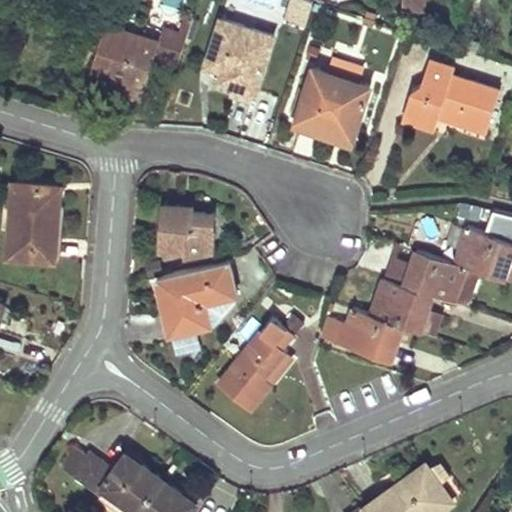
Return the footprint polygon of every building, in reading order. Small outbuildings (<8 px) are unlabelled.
[(313,5),(298,0),(291,0),(283,21),(304,29),(313,5)] [(28,16),(31,5),(20,2),(17,12),(28,16)] [(185,12),(180,31),(187,33),(193,14),(185,12)] [(236,71),(235,76),(234,81),(256,88),(274,33),(219,15),(205,61),(223,67),(236,71)] [(111,61),(109,67),(128,73),(125,80),(144,86),(155,54),(178,62),(187,33),(180,31),(163,25),(159,38),(105,21),(97,49),(104,51),(102,58),(111,61)] [(104,51),(97,49),(88,79),(122,90),(124,84),(143,90),(144,86),(125,80),(128,73),(109,67),(111,61),(102,58),(104,51)] [(333,54),(329,68),(312,62),(295,116),(352,135),(370,81),(357,77),(362,64),(333,54)] [(403,114),(436,125),(440,113),(441,108),(450,110),(448,116),(487,129),(501,88),(453,73),(455,65),(430,57),(423,81),(412,87),(403,114)] [(218,84),(253,96),(256,88),(234,81),(235,76),(236,71),(223,67),(218,84)] [(441,108),(440,113),(448,116),(450,110),(441,108)] [(54,211),(55,198),(56,184),(15,180),(9,252),(54,256),(58,212),(54,211)] [(215,211),(205,210),(194,209),(194,204),(166,202),(162,246),(186,248),(187,240),(212,241),(215,211)] [(468,225),(455,260),(477,267),(504,276),(511,255),(511,216),(496,211),(489,232),(468,225)] [(404,283),(417,246),(399,240),(386,277),(404,283)] [(417,246),(404,283),(433,293),(464,304),(477,267),(455,260),(417,246)] [(215,320),(228,308),(240,295),(232,259),(157,276),(170,331),(215,320)] [(404,283),(386,277),(384,276),(372,312),(405,323),(414,327),(421,329),(428,308),(433,293),(404,283)] [(400,336),(405,323),(372,312),(354,306),(350,320),(335,315),(328,337),(392,359),(396,348),(400,336)] [(428,308),(421,329),(434,334),(440,313),(428,308)] [(288,351),(285,349),(283,347),(294,332),(273,315),(219,383),(251,409),(272,382),(267,377),(288,351)] [(405,323),(400,336),(410,340),(414,327),(405,323)] [(199,329),(174,334),(179,354),(203,348),(199,329)] [(294,356),(288,351),(267,377),(272,382),(294,356)] [(73,471),(86,454),(76,447),(63,464),(73,471)] [(107,485),(140,509),(163,478),(141,462),(136,468),(123,459),(116,469),(103,459),(89,449),(86,454),(73,471),(102,492),(107,485)] [(123,459),(136,468),(141,462),(128,453),(123,459)] [(450,511),(466,492),(443,460),(419,469),(363,508),(365,511),(450,511)] [(191,511),(192,511),(180,502),(185,495),(163,478),(140,509),(137,511),(191,511)] [(137,511),(140,509),(107,485),(102,492),(128,511),(137,511)] [(185,495),(180,502),(192,511),(197,504),(185,495)]
